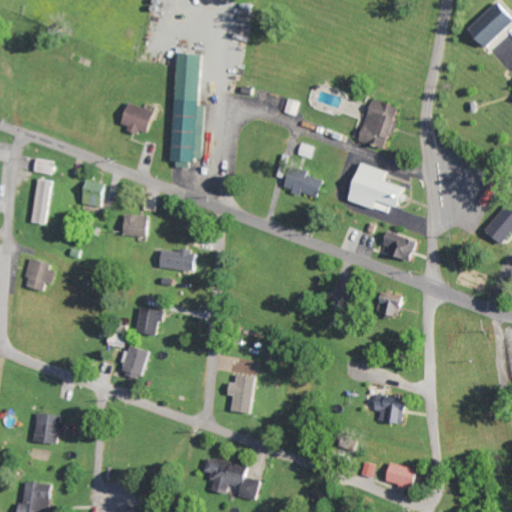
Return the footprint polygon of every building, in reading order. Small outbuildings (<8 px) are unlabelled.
[(511,28),(511,9),(503,1),(475,29),(494,47),(511,28)] [(209,55),(185,54),(180,168),(197,168),(197,159),(206,160),(208,114),(206,113),(209,55)] [(301,115),(303,102),(293,99),(290,113),(301,115)] [(365,142),(391,150),(404,107),(378,99),(365,142)] [(155,135),(162,112),(136,104),(129,128),(155,135)] [(303,155),(316,159),(319,148),(306,144),(303,155)] [(57,175),(59,162),(42,160),(41,172),(57,175)] [(393,213),(396,205),(408,209),(414,189),(392,182),(395,172),(369,164),(364,180),(360,179),(357,188),(361,189),(357,202),(393,213)] [(330,181),(312,176),(314,169),(296,165),(290,189),(325,199),(330,181)] [(58,181),(44,179),(39,222),(52,224),(58,181)] [(112,184),(91,181),(88,204),(109,208),(112,184)] [(511,245),(511,244),(511,206),(493,231),(511,245)] [(129,236),(155,237),(156,216),(130,215),(129,236)] [(387,250),(418,261),(424,242),(394,232),(387,250)] [(203,254),(168,248),(165,266),(200,272),(203,254)] [(31,286),(46,289),(48,282),(57,284),(61,264),(37,259),(31,286)] [(143,333),(163,336),(165,323),(169,324),(171,312),(147,308),(143,333)] [(153,350),(133,347),(128,375),(148,379),(153,350)] [(256,415),(262,378),(243,375),(242,384),(236,383),(234,395),(241,396),(238,412),(256,415)] [(385,421),(411,425),(415,399),(382,394),(379,411),(386,412),(385,421)] [(63,445),(64,435),(68,435),(70,416),(44,414),(41,442),(63,445)] [(262,500),(266,481),(252,478),(255,467),(213,456),(209,473),(220,475),(216,490),(232,494),(235,485),(247,488),(245,496),(262,500)] [(425,469),(398,464),(395,485),(421,490),(425,469)] [(27,511),(55,511),(58,485),(30,483),(27,511)]
